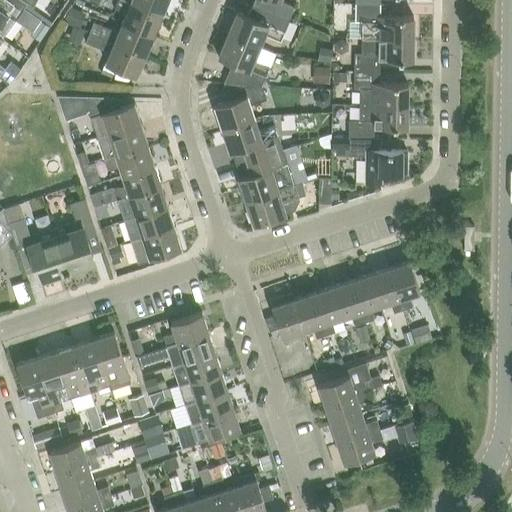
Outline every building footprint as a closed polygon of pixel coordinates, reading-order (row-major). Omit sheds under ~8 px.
[(23,8),(10,0),(0,0),(0,38),(2,40),(3,39),(2,38),(11,26),(23,8)] [(161,14),(125,0),(117,0),(114,7),(126,12),(122,22),(152,34),(161,14)] [(166,0),(125,0),(161,14),(166,0)] [(253,0),(252,3),(288,18),(293,6),(279,0),(253,0)] [(435,1),(413,1),(413,36),(434,36),(435,1)] [(236,11),(227,34),(258,47),(263,34),(279,40),(288,18),(252,3),(247,16),(236,11)] [(380,4),(354,3),(354,21),(361,21),(360,37),(364,37),(412,38),(413,16),(380,15),(380,4)] [(64,21),(70,24),(79,27),(85,12),(70,6),(64,21)] [(28,32),(40,40),(43,35),(50,25),(38,17),(29,30),(28,32)] [(152,34),(122,22),(118,32),(93,21),(89,32),(144,55),(152,34)] [(85,30),(79,27),(70,24),(65,37),(80,43),(81,40),(85,30)] [(116,67),(136,75),(144,55),(89,32),(85,42),(109,52),(105,62),(116,67)] [(258,47),(227,34),(217,56),(232,62),(223,82),(261,85),(274,52),(258,47)] [(412,38),(364,37),(364,53),(354,53),(353,70),(379,71),(379,60),(412,60),(412,38)] [(330,62),(332,49),(319,47),(317,60),(330,62)] [(4,68),(14,76),(20,69),(10,61),(4,68)] [(329,83),(329,66),(315,65),(314,82),(329,83)] [(14,76),(4,68),(0,73),(0,78),(7,84),(14,76)] [(379,71),(353,70),(353,88),(359,88),(359,104),(407,105),(407,83),(379,82),(379,71)] [(347,72),(333,72),(333,80),(347,81),(347,72)] [(261,85),(223,82),(229,100),(214,105),(221,128),(253,117),(249,104),(265,99),(261,85)] [(315,96),(314,104),(321,108),(329,104),(329,96),(322,92),(315,96)] [(83,96),(90,116),(119,107),(116,97),(83,96)] [(133,102),(90,116),(96,137),(140,123),(133,102)] [(407,105),(359,104),(358,120),(348,120),(348,137),(373,138),(373,127),(406,127),(407,105)] [(298,111),(281,113),(283,132),(300,130),(298,111)] [(253,117),(221,128),(229,151),(238,148),(243,161),(281,148),(274,125),(258,131),(253,117)] [(147,144),(140,123),(96,137),(103,158),(147,144)] [(331,137),(331,155),(348,155),(348,137),(331,137)] [(373,138),(348,137),(348,155),(365,156),(365,183),(380,183),(380,172),(406,173),(406,150),(401,150),(373,149),(373,138)] [(153,164),(147,144),(103,158),(107,168),(118,165),(121,175),(153,164)] [(281,148),(243,161),(247,174),(237,177),(245,200),(277,190),(277,189),(293,184),(281,148)] [(86,150),(76,154),(80,166),(90,163),(90,162),(86,150)] [(153,164),(121,175),(124,185),(113,188),(116,199),(160,185),(153,164)] [(96,171),(83,176),(86,185),(99,181),(96,171)] [(329,176),(318,176),(318,202),(330,202),(330,176),(329,176)] [(301,181),(293,184),(277,189),(277,190),(245,200),(252,223),(293,210),(299,199),(298,196),(305,194),(301,181)] [(160,185),(116,199),(123,220),(166,205),(160,185)] [(99,190),(89,194),(93,207),(103,203),(99,190)] [(54,235),(66,271),(70,270),(72,274),(83,271),(81,266),(94,262),(85,236),(95,232),(84,198),(69,203),(75,220),(51,228),(54,235)] [(93,207),(97,218),(98,218),(108,214),(104,203),(103,203),(93,207)] [(166,205),(123,220),(130,240),(173,226),(166,205)] [(3,208),(0,211),(0,242),(11,232),(3,208)] [(54,235),(52,236),(50,234),(47,233),(44,234),(42,236),(41,240),(31,243),(23,218),(8,223),(11,232),(21,262),(31,258),(38,281),(66,271),(54,235)] [(463,225),(463,249),(473,249),(473,225),(463,225)] [(173,226),(130,240),(136,261),(180,247),(173,226)] [(107,248),(117,244),(113,232),(102,236),(107,248)] [(117,244),(107,248),(110,259),(123,255),(119,244),(117,244)] [(161,254),(152,257),(154,263),(163,261),(161,254)] [(409,260),(389,267),(403,309),(412,306),(408,295),(419,291),(409,260)] [(389,267),(369,273),(379,304),(389,301),(393,312),(403,309),(389,267)] [(379,304),(369,273),(350,279),(364,322),(373,319),(370,307),(379,304)] [(350,279),(330,286),(341,317),(351,314),(354,325),(364,322),(350,279)] [(330,286),(311,292),(325,335),(335,331),(331,320),(341,317),(330,286)] [(311,292),(292,298),(297,314),(302,330),(302,329),(312,326),(316,338),(325,335),(311,292)] [(292,298),(290,293),(269,300),(274,314),(264,318),(266,324),(297,314),(292,298)] [(165,345),(208,331),(201,311),(170,321),(173,332),(162,336),(165,345)] [(302,330),(297,314),(266,324),(268,331),(278,327),(283,342),(304,335),(302,329),(302,330)] [(370,339),(365,324),(354,327),(359,343),(370,339)] [(428,325),(411,330),(416,344),(432,338),(428,325)] [(395,331),(399,345),(400,347),(401,349),(413,345),(415,344),(410,329),(409,326),(395,331)] [(214,351),(208,331),(165,345),(171,365),(214,351)] [(103,369),(108,385),(110,389),(130,382),(114,332),(94,338),(104,369),(103,369)] [(104,369),(94,338),(74,344),(89,391),(108,385),(103,369),(104,369)] [(143,353),(143,352),(138,338),(130,341),(134,355),(143,353)] [(74,344),(55,351),(70,397),(80,394),(89,391),(74,344)] [(70,397),(55,351),(35,357),(53,411),(63,408),(60,401),(70,397)] [(149,351),(135,355),(138,365),(152,360),(149,351)] [(214,351),(171,365),(175,374),(178,384),(220,370),(214,351)] [(53,411),(35,357),(15,364),(26,395),(29,393),(37,417),(53,411)] [(331,357),(323,359),(326,369),(334,366),(331,357)] [(348,374),(317,384),(324,404),(366,390),(381,385),(378,376),(370,378),(365,362),(346,368),(348,374)] [(220,370),(178,384),(184,403),(196,400),(227,389),(220,370)] [(144,382),(148,394),(166,388),(163,376),(144,382)] [(196,400),(184,403),(190,423),(233,409),(227,389),(196,400)] [(369,399),(366,390),(324,404),(330,423),(361,413),(358,403),(369,399)] [(153,408),(153,409),(164,405),(160,393),(149,397),(149,399),(153,408)] [(143,396),(130,400),(135,416),(148,412),(143,396)] [(412,414),(408,403),(399,406),(402,417),(412,414)] [(94,404),(86,406),(94,429),(101,426),(94,404)] [(102,411),(106,425),(120,420),(116,407),(102,411)] [(233,409),(190,423),(197,443),(208,439),(239,429),(233,409)] [(364,423),(361,413),(330,423),(336,443),(379,429),(376,419),(364,423)] [(138,420),(144,437),(158,433),(152,416),(138,420)] [(394,426),(399,442),(416,437),(411,421),(394,426)] [(69,436),(70,437),(82,433),(82,432),(80,425),(67,429),(69,436)] [(58,427),(30,436),(34,448),(62,439),(58,427)] [(382,438),(379,429),(336,443),(343,462),(374,452),(371,442),(382,438)] [(144,438),(151,459),(165,454),(159,433),(144,438)] [(55,470),(97,456),(114,451),(111,441),(94,447),(83,450),(80,440),(48,450),(55,470)] [(221,456),(216,442),(208,445),(213,458),(221,456)] [(131,448),(136,464),(150,459),(145,444),(131,448)] [(97,456),(55,470),(61,489),(92,479),(89,469),(101,465),(98,457),(98,456),(97,456)] [(178,467),(175,457),(162,461),(166,471),(178,467)] [(207,468),(211,480),(221,477),(224,476),(220,464),(207,468)] [(129,488),(141,484),(136,470),(125,474),(129,488)] [(239,500),(270,490),(268,484),(258,487),(254,473),(232,480),(234,485),(239,500)] [(221,477),(211,480),(221,511),(243,511),(239,500),(234,485),(224,488),(221,477)] [(92,479),(61,489),(68,509),(110,495),(107,485),(96,489),(92,479)] [(205,494),(196,498),(200,511),(221,511),(211,480),(202,483),(205,494)] [(160,488),(163,496),(172,493),(170,485),(160,488)] [(182,489),(172,493),(178,511),(200,511),(196,498),(186,501),(182,489)] [(270,490),(239,500),(243,511),(266,511),(263,500),(272,497),(270,490)] [(178,511),(172,493),(163,496),(167,507),(156,510),(156,511),(178,511)] [(110,495),(68,509),(68,511),(103,511),(102,508),(113,504),(110,495)]
